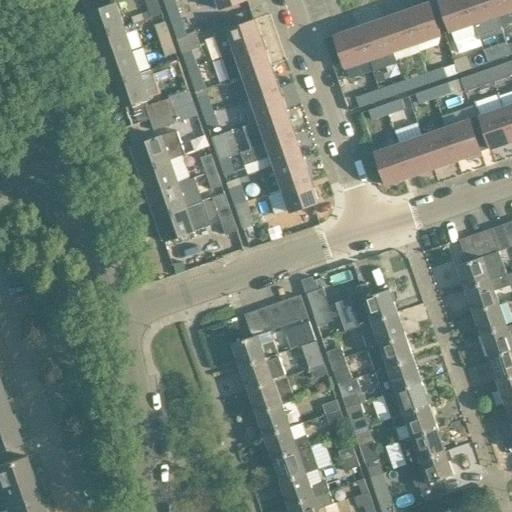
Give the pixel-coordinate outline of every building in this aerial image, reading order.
[(175,0),(169,0),(165,2),(177,38),(187,35),(175,0)] [(216,0),(219,8),(242,0),(216,0)] [(474,22),(466,0),(440,0),(451,31),(474,22)] [(466,0),(474,22),(498,14),(493,0),(466,0)] [(511,0),(493,0),(498,14),(502,26),(511,21),(511,0)] [(116,2),(116,3),(85,13),(94,37),(125,26),(116,2)] [(440,34),(429,2),(406,10),(417,42),(440,34)] [(417,42),(406,10),(382,18),(393,51),(417,42)] [(370,59),(374,71),(398,63),(393,51),(382,18),(359,27),(370,59)] [(255,20),(228,29),(213,34),(221,57),(263,42),(255,20)] [(155,24),(161,40),(170,36),(164,21),(155,24)] [(133,49),(125,26),(94,37),(102,60),(133,49)] [(370,59),(359,27),(335,35),(346,67),(370,59)] [(197,31),(187,35),(177,38),(188,69),(198,65),(193,50),(202,46),(197,31)] [(176,53),(170,36),(161,40),(166,56),(176,53)] [(507,41),(484,49),(485,52),(488,62),(511,54),(508,44),(507,41)] [(271,65),(263,42),(221,57),(229,80),(243,75),(271,65)] [(141,73),(133,50),(102,61),(110,84),(141,73)] [(488,62),(485,52),(468,58),(471,68),(488,62)] [(511,60),(490,68),(495,83),(511,76),(511,60)] [(204,82),(198,65),(188,69),(194,85),(204,82)] [(279,88),(271,65),(243,75),(229,80),(237,102),(251,97),(279,88)] [(443,66),(427,71),(431,82),(447,77),(443,66)] [(490,68),(460,78),(465,93),(495,83),(490,68)] [(431,82),(427,71),(410,77),(414,88),(431,82)] [(118,108),(149,97),(141,73),(110,84),(118,108)] [(397,82),(380,88),(384,99),(401,93),(397,82)] [(449,82),(433,88),(436,98),(453,92),(449,82)] [(287,110),(279,88),(251,97),(259,120),(287,110)] [(380,88),(356,97),(359,108),(384,99),(380,88)] [(436,98),(433,88),(416,94),(420,104),(436,98)] [(150,119),(193,104),(193,102),(189,92),(170,98),(146,106),(150,119)] [(214,110),(208,93),(198,97),(204,114),(214,110)] [(403,98),(386,104),(389,114),(406,108),(403,98)] [(154,130),(197,115),(193,104),(150,119),(154,130)] [(389,114),(386,104),(369,110),(372,120),(389,114)] [(511,139),(511,130),(504,106),(503,106),(480,115),(491,146),(491,147),(511,139)] [(220,127),(214,110),(204,114),(210,131),(220,127)] [(259,120),(244,125),(252,148),(295,133),(287,110),(259,120)] [(481,150),(470,118),(446,126),(458,159),(481,150)] [(458,159),(446,126),(423,135),(434,167),(458,159)] [(303,156),(295,133),(252,148),(242,152),(246,164),(271,155),(275,166),(303,156)] [(163,135),(163,136),(132,146),(140,170),(171,159),(163,135)] [(434,167),(423,135),(399,143),(411,175),(434,167)] [(214,143),(220,160),(230,156),(224,139),(214,143)] [(411,175),(399,143),(376,151),(387,183),(411,175)] [(201,157),(207,173),(217,169),(211,153),(201,157)] [(236,172),(230,156),(220,160),(225,176),(236,172)] [(311,179),(303,156),(275,166),(283,188),(311,179)] [(179,183),(171,159),(140,170),(148,193),(179,183)] [(222,185),(217,169),(207,173),(212,189),(222,185)] [(319,201),(311,179),(283,188),(291,211),(319,201)] [(186,206),(179,183),(148,193),(156,217),(186,206)] [(247,201),(241,183),(230,187),(236,204),(247,201)] [(238,229),(230,206),(225,193),(213,197),(226,233),(238,229)] [(186,206),(156,217),(164,241),(195,230),(210,225),(202,201),(186,206)] [(255,223),(247,201),(236,204),(244,227),(255,223)] [(511,247),(504,225),(493,229),(501,252),(511,247)] [(501,252),(493,229),(482,233),(490,256),(499,252),(501,252)] [(466,289),(507,275),(499,252),(490,256),(482,233),(460,240),(468,263),(458,266),(466,289)] [(427,249),(439,290),(462,284),(450,243),(427,249)] [(500,303),(495,290),(510,285),(507,275),(466,289),(475,312),(500,303)] [(367,284),(347,290),(360,326),(398,313),(390,290),(371,296),(367,284)] [(309,318),(301,295),(279,302),(287,325),(309,318)] [(287,325),(279,302),(268,306),(276,329),(287,325)] [(508,326),(500,303),(475,312),(483,335),(508,326)] [(276,329),(268,306),(257,310),(264,333),(276,329)] [(274,338),(261,343),(258,335),(264,333),(257,310),(245,314),(253,336),(234,343),(242,367),(280,354),(274,338)] [(398,313),(360,326),(368,349),(406,336),(398,313)] [(315,340),(309,321),(284,329),(291,348),(315,340)] [(511,323),(508,326),(483,335),(491,358),(511,350),(511,323)] [(406,336),(368,349),(376,372),(389,367),(414,359),(406,336)] [(345,357),(341,346),(328,351),(331,361),(345,357)] [(511,376),(511,350),(491,358),(499,381),(511,376)] [(325,364),(321,353),(306,358),(310,369),(325,364)] [(288,377),(280,354),(242,367),(250,390),(288,377)] [(345,357),(331,361),(339,384),(353,379),(345,357)] [(422,381),(414,359),(389,367),(396,389),(397,390),(422,381)] [(328,374),(325,364),(310,369),(313,379),(328,374)] [(511,376),(499,381),(507,404),(511,401),(511,376)] [(296,399),(288,377),(250,390),(258,413),(283,404),(282,404),(296,399)] [(430,404),(422,381),(397,390),(383,395),(391,418),(430,404)] [(357,392),(343,397),(347,408),(361,403),(357,392)] [(341,410),(337,399),(323,404),(326,415),(341,410)] [(7,401),(0,403),(0,426),(18,420),(16,413),(12,415),(7,401)] [(369,426),(361,403),(347,408),(355,431),(369,426)] [(291,427),(283,404),(258,413),(266,436),(291,427)] [(438,427),(430,404),(391,418),(395,429),(399,441),(413,436),(438,427)] [(344,420),(341,410),(326,415),(328,419),(329,425),(344,420)] [(18,420),(0,426),(0,449),(21,442),(16,428),(21,427),(18,420)] [(308,434),(295,439),(291,427),(266,436),(274,459),(312,446),(308,434)] [(446,450),(438,427),(413,436),(399,441),(407,464),(409,464),(421,460),(421,459),(446,450)] [(374,439),(359,444),(362,454),(377,449),(374,439)] [(319,468),(312,446),(274,459),(282,482),(306,473),(306,472),(319,468)] [(357,456),(353,446),(339,450),(342,461),(357,456)] [(381,460),(377,449),(362,454),(366,465),(381,460)] [(454,474),(446,450),(421,459),(421,460),(409,464),(417,487),(421,485),(427,501),(449,494),(443,478),(454,474)] [(25,455),(0,463),(0,487),(37,474),(35,467),(30,469),(25,455)] [(360,466),(357,456),(342,461),(345,471),(360,466)] [(326,480),(311,485),(306,473),(282,482),(290,505),(330,491),(326,480)] [(37,474),(0,487),(0,489),(6,508),(40,496),(35,483),(40,481),(37,474)] [(339,511),(336,501),(334,502),(330,491),(290,505),(292,511),(339,511)] [(376,511),(370,492),(356,497),(360,507),(364,506),(365,511),(376,511)] [(45,511),(40,496),(6,508),(7,511),(45,511)] [(395,511),(392,501),(379,505),(381,511),(395,511)]
